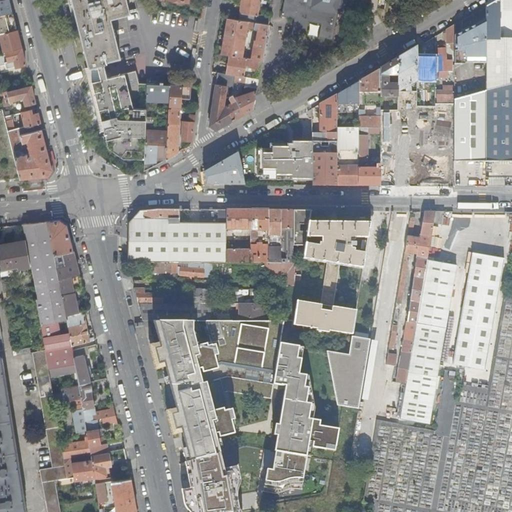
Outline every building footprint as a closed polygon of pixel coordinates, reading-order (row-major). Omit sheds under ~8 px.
[(0,0),(0,14),(1,15),(13,12),(10,0),(0,0)] [(103,61),(118,57),(120,56),(110,18),(129,13),(126,0),(71,0),(87,67),(89,67),(103,63),(104,63),(103,61)] [(259,0),(242,0),(239,20),(248,22),(255,23),(256,23),(259,3),(259,0)] [(364,18),(367,0),(284,0),(282,17),(294,19),(292,32),(306,35),(308,21),(321,23),(319,37),(333,39),(337,14),(364,18)] [(511,84),(511,0),(497,0),(485,7),(485,19),(485,51),(486,59),(485,91),(511,84)] [(0,33),(17,29),(13,12),(1,15),(0,14),(0,33)] [(239,20),(227,18),(222,54),(229,55),(242,57),(247,28),(248,22),(239,20)] [(485,51),(485,19),(454,37),(454,53),(454,58),(474,58),(474,51),(485,51)] [(255,41),(266,43),(269,25),(260,24),(259,30),(258,38),(256,38),(255,41)] [(4,52),(22,47),(17,29),(0,33),(0,46),(2,46),(4,52)] [(251,59),(259,60),(262,61),(266,43),(255,41),(251,59)] [(16,67),(26,65),(22,47),(4,52),(0,52),(0,61),(8,60),(8,61),(14,60),(16,67)] [(192,76),(196,49),(193,48),(190,62),(183,61),(181,74),(192,76)] [(416,58),(416,48),(397,59),(397,93),(406,93),(405,88),(416,81),(416,58)] [(436,51),(435,51),(435,72),(439,72),(438,78),(447,78),(447,74),(452,74),(451,62),(446,61),(445,49),(443,48),(436,48),(436,51)] [(474,58),(486,59),(485,51),(474,51),(474,58)] [(229,55),(226,74),(243,77),(245,66),(246,63),(249,64),(249,66),(258,67),(259,60),(251,59),(242,57),(229,55)] [(435,58),(416,58),(416,81),(434,81),(435,58)] [(380,69),(380,93),(380,97),(397,98),(397,93),(397,59),(380,69)] [(93,81),(91,82),(124,83),(138,83),(135,71),(108,77),(107,73),(106,73),(103,63),(89,67),(93,81)] [(380,93),(380,69),(359,81),(359,93),(380,93)] [(259,80),(243,77),(226,74),(218,73),(209,126),(216,131),(235,119),(253,109),(256,95),(259,80)] [(122,157),(125,157),(124,83),(91,82),(107,147),(122,157)] [(125,157),(144,158),(145,131),(145,117),(146,101),(147,84),(138,83),(124,83),(125,157)] [(356,104),(356,83),(337,94),(337,128),(342,128),(342,123),(345,123),(345,107),(340,107),(340,104),(356,104)] [(170,85),(147,84),(146,101),(169,102),(170,85)] [(511,162),(511,84),(485,91),(485,162),(511,162)] [(26,105),(35,102),(31,85),(0,93),(0,96),(3,107),(12,104),(11,101),(24,98),(26,105)] [(191,86),(181,85),(170,85),(169,102),(167,129),(167,132),(166,160),(178,153),(180,109),(183,109),(183,107),(180,107),(181,99),(191,99),(191,86)] [(454,104),(454,100),(454,99),(452,99),(452,86),(442,86),(442,91),(436,91),(436,99),(435,99),(435,104),(454,104)] [(454,104),(454,162),(485,162),(485,91),(454,100),(454,104)] [(337,128),(337,94),(319,105),(319,133),(312,133),(312,141),(329,142),(329,144),(332,144),(332,142),(337,142),(337,128)] [(0,181),(21,179),(15,157),(14,151),(9,131),(5,117),(4,112),(3,109),(0,109),(0,181)] [(26,127),(41,123),(38,113),(32,114),(31,110),(22,112),(26,127)] [(9,131),(14,130),(11,115),(5,117),(9,131)] [(192,143),(196,116),(189,115),(188,122),(182,122),(181,142),(192,143)] [(145,131),(167,132),(167,129),(155,129),(155,117),(145,117),(145,131)] [(380,128),(380,117),(359,117),(358,128),(380,128)] [(15,157),(21,179),(47,176),(52,170),(41,123),(26,127),(14,130),(9,131),(14,151),(24,149),(23,143),(27,142),(29,147),(26,148),(26,150),(30,149),(30,153),(15,157)] [(358,128),(342,128),(337,128),(337,142),(337,156),(341,156),(341,150),(358,150),(358,128)] [(380,134),(380,128),(358,128),(358,150),(358,165),(362,165),(362,162),(367,162),(368,134),(380,134)] [(145,171),(166,160),(167,132),(145,131),(144,158),(144,171),(145,171)] [(312,181),(312,186),(326,186),(337,186),(337,166),(337,156),(337,142),(332,142),(332,144),(329,144),(329,142),(312,141),(312,142),(312,181)] [(312,181),(312,142),(292,142),(292,145),(269,144),(269,150),(258,149),(258,176),(260,177),(260,180),(312,181)] [(242,169),(239,152),(234,154),(240,185),(245,185),(242,169)] [(240,185),(234,154),(204,172),(206,185),(221,185),(240,185)] [(358,168),(357,186),(367,186),(380,186),(380,164),(377,164),(377,169),(358,168)] [(337,166),(337,186),(348,186),(357,186),(358,168),(358,166),(337,166)] [(179,223),(179,210),(155,210),(139,212),(129,223),(128,264),(146,264),(177,264),(179,264),(187,264),(213,264),(226,264),(226,250),(226,232),(189,232),(179,225),(179,223)] [(226,223),(226,211),(218,211),(218,223),(226,223)] [(251,230),(251,211),(226,211),(226,223),(226,224),(226,230),(232,230),(233,232),(241,233),(241,230),(251,230)] [(268,242),(268,211),(257,211),(251,211),(251,230),(251,244),(253,244),(257,239),(257,233),(256,231),(266,231),(266,233),(265,233),(265,242),(268,242)] [(281,211),(268,211),(268,242),(268,246),(268,264),(281,264),(281,211)] [(293,211),(281,211),(281,264),(293,264),(293,246),(293,211)] [(309,222),(311,211),(293,211),(293,246),(306,246),(309,222)] [(415,217),(410,217),(396,303),(401,303),(408,260),(407,260),(408,253),(417,255),(407,326),(398,383),(407,384),(424,277),(427,260),(433,224),(435,212),(424,212),(419,238),(411,237),(415,217)] [(441,225),(444,212),(435,212),(433,224),(441,225)] [(60,221),(46,222),(58,279),(78,274),(65,225),(60,221)] [(46,222),(23,225),(34,278),(38,300),(36,300),(45,351),(71,346),(71,345),(65,315),(60,289),(58,279),(46,222)] [(367,238),(370,222),(309,222),(306,246),(304,259),(327,263),(320,305),(298,301),(297,304),(295,320),(294,321),(294,325),(309,328),(309,329),(311,329),(312,328),(352,335),(355,311),(332,307),(336,283),(339,284),(341,271),(338,271),(339,265),(362,269),(365,253),(361,252),(354,251),(354,249),(350,248),(350,246),(350,243),(350,241),(353,241),(354,240),(354,238),(364,238),(367,238)] [(226,232),(226,230),(226,224),(179,223),(179,225),(189,232),(226,232)] [(0,245),(0,275),(0,276),(5,302),(10,301),(8,292),(12,291),(13,301),(22,305),(25,305),(26,310),(37,308),(33,287),(21,289),(19,279),(16,280),(6,282),(4,268),(4,265),(16,263),(13,243),(7,244),(0,245)] [(268,264),(268,246),(250,246),(250,250),(250,264),(260,264),(268,264)] [(250,250),(226,250),(226,264),(234,264),(250,264),(250,250)] [(504,259),(472,253),(453,365),(485,370),(504,259)] [(424,277),(407,384),(401,420),(430,425),(444,343),(457,265),(427,260),(424,277)] [(177,264),(146,264),(146,281),(150,281),(150,276),(149,274),(171,274),(176,274),(177,264)] [(187,264),(179,264),(179,276),(212,279),(213,264),(187,264)] [(293,264),(281,264),(268,264),(260,264),(260,274),(286,274),(286,294),(299,294),(299,287),(303,264),(293,264)] [(82,286),(78,274),(58,279),(60,289),(70,287),(71,289),(72,289),(82,286)] [(0,511),(26,511),(12,418),(0,344),(0,342),(3,342),(0,326),(0,276),(0,275),(0,511)] [(70,287),(60,289),(65,315),(78,313),(74,293),(73,293),(72,289),(71,289),(70,287)] [(136,289),(136,295),(138,303),(152,303),(162,303),(162,304),(172,304),(171,290),(167,290),(167,300),(162,300),(162,295),(145,295),(145,289),(136,289)] [(190,290),(190,304),(200,304),(200,290),(190,290)] [(200,304),(208,304),(209,290),(200,290),(200,304)] [(250,304),(258,304),(258,290),(250,290),(250,304)] [(190,304),(138,305),(142,321),(148,321),(152,321),(211,321),(211,304),(208,304),(200,304),(190,304)] [(240,304),(240,321),(264,321),(264,304),(258,304),(250,304),(240,304)] [(280,319),(295,320),(297,304),(280,304),(280,319)] [(65,315),(71,345),(89,341),(84,312),(78,313),(65,315)] [(148,321),(142,321),(145,331),(146,337),(152,336),(148,321)] [(285,321),(264,321),(240,321),(237,321),(211,321),(152,321),(158,343),(149,345),(155,370),(164,367),(175,409),(166,411),(172,436),(181,433),(189,461),(220,453),(215,434),(218,433),(219,437),(234,433),(231,420),(227,403),(224,393),(228,392),(271,399),(273,384),(285,386),(279,425),(277,435),(274,451),(311,457),(312,447),(335,451),(339,428),(319,425),(320,420),(313,419),(315,408),(309,376),(299,374),(303,347),(281,344),(285,321)] [(398,326),(392,325),(390,343),(395,344),(398,326)] [(359,409),(370,339),(368,339),(353,337),(351,337),(348,355),(327,351),(337,405),(359,409)] [(71,345),(71,346),(72,350),(90,346),(89,341),(71,345)] [(71,346),(45,351),(48,369),(49,369),(75,365),(72,351),(72,350),(71,346)] [(78,385),(90,382),(86,367),(89,366),(88,362),(85,363),(82,348),(72,351),(75,365),(75,370),(78,385)] [(46,511),(60,511),(55,480),(67,478),(61,444),(54,404),(53,396),(49,374),(49,369),(48,369),(45,351),(33,353),(53,468),(39,470),(46,511)] [(388,354),(386,365),(395,367),(397,356),(388,354)] [(75,365),(49,369),(49,374),(75,370),(75,365)] [(95,407),(90,382),(78,385),(79,392),(72,393),(70,393),(69,388),(61,390),(62,394),(53,396),(54,404),(81,399),(82,409),(95,407)] [(95,407),(82,409),(83,410),(85,422),(97,420),(115,415),(113,406),(110,406),(111,409),(96,413),(95,407)] [(101,445),(97,420),(85,422),(87,431),(87,436),(88,441),(91,455),(108,452),(107,444),(101,445)] [(70,458),(91,455),(88,441),(85,441),(61,444),(67,478),(73,477),(71,463),(70,458)] [(110,465),(108,452),(91,455),(92,461),(94,477),(94,480),(109,478),(107,466),(110,465)] [(220,453),(189,461),(197,511),(235,511),(228,472),(225,473),(220,453)] [(92,461),(71,463),(73,477),(74,480),(94,477),(92,461)] [(136,511),(130,479),(111,482),(115,511),(136,511)] [(107,499),(104,483),(95,484),(98,503),(105,502),(107,499)]
